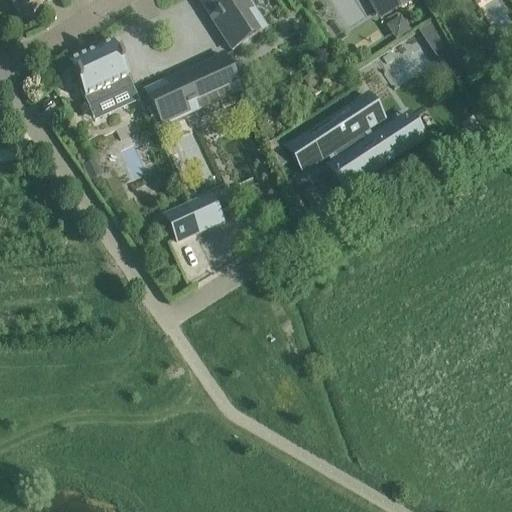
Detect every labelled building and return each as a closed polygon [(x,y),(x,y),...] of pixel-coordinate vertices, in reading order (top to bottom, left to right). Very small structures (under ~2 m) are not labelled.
[(17,15),(31,11),(41,7),(38,0),(4,0),(5,2),(11,0),(17,15)] [(207,0),(213,9),(207,14),(211,19),(210,20),(232,53),(233,52),(233,51),(259,35),(245,15),(252,10),(245,0),(207,0)] [(413,0),(394,0),(399,8),(413,0)] [(411,39),(401,22),(385,31),(395,48),(411,39)] [(464,82),(434,23),(418,35),(452,88),(464,82)] [(132,87),(112,45),(67,66),(88,110),(108,101),(107,98),(132,87)] [(169,90),(148,100),(148,99),(146,99),(160,130),(162,129),(161,129),(186,117),(190,125),(243,101),(245,101),(224,56),(190,72),(166,83),(169,90)] [(346,83),(331,93),(335,100),(350,90),(346,83)] [(369,97),(285,152),(300,174),(331,154),(337,163),(327,170),(342,193),(413,146),(398,123),(368,143),(362,133),(383,119),(369,97)] [(274,142),(266,146),(278,172),(288,165),(274,142)] [(198,232),(221,222),(210,198),(187,209),(198,232)] [(187,209),(165,219),(176,243),(198,232),(187,209)]
